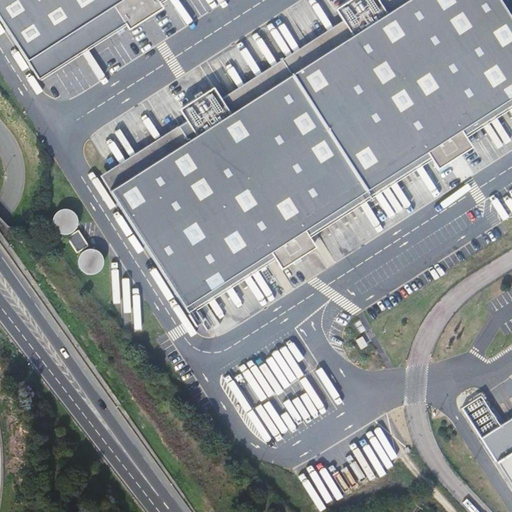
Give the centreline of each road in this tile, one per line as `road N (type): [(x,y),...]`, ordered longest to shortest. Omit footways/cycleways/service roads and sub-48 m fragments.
road 1 (motorway): [(165,511),(157,486),(0,265)]
road 2 (motorway): [(160,511),(0,306)]
